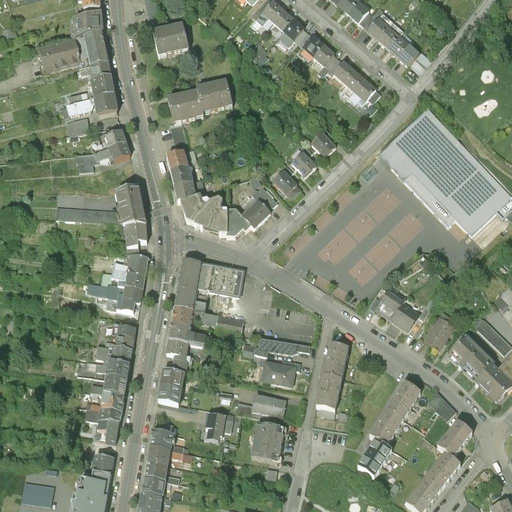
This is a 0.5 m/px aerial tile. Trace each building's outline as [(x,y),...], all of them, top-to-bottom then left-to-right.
[(78,0),(79,5),(83,4),(84,12),(84,13),(100,12),(99,3),(99,0),(78,0)] [(162,24),(156,0),(143,0),(151,27),(162,24)] [(242,0),(248,4),(247,5),(252,9),(259,0),(242,0)] [(337,0),(333,5),(337,9),(345,0),(337,0)] [(349,0),(345,0),(337,9),(348,18),(357,7),(349,0)] [(268,3),(259,13),(262,16),(263,17),(272,7),(268,3)] [(283,16),(272,7),(263,17),(269,22),(274,26),(283,16)] [(357,7),(348,18),(358,28),(359,27),(368,17),(357,7)] [(100,12),(84,13),(84,12),(81,13),(82,22),(101,17),(100,12)] [(372,20),(363,31),(368,35),(381,19),(382,19),(384,17),(379,13),(372,20)] [(263,17),(262,16),(255,24),(262,30),(269,22),(263,17)] [(293,25),(283,16),(274,26),(284,35),(293,25)] [(82,22),(81,23),(74,25),(76,46),(84,44),(102,39),(104,38),(101,17),(82,22)] [(368,17),(359,27),(363,31),(372,20),(368,17)] [(368,35),(367,35),(378,45),(392,28),(382,19),(381,19),(368,35)] [(304,34),(293,25),(284,35),(295,44),(304,34)] [(183,28),(153,36),(159,61),(189,53),(183,28)] [(392,28),(378,45),(388,53),(398,42),(402,37),(392,28)] [(304,34),(295,44),(299,48),(308,37),(304,34)] [(308,37),(299,48),(304,52),(313,41),(308,37)] [(102,39),(84,44),(87,58),(105,55),(102,39)] [(323,50),(313,41),(304,52),(303,53),(314,62),(323,50)] [(408,51),(398,42),(388,53),(398,63),(409,72),(419,60),(409,51),(408,51)] [(76,46),(40,55),(48,84),(81,75),(82,77),(91,74),(87,58),(84,44),(76,46)] [(334,60),(323,50),(314,62),(324,70),(324,71),(334,60)] [(105,55),(87,58),(91,74),(108,71),(105,55)] [(334,60),(324,71),(324,70),(318,77),(322,82),(327,76),(338,63),(334,60)] [(338,63),(327,76),(332,80),(333,78),(342,67),(338,63)] [(353,76),(342,67),(333,78),(344,87),(353,76)] [(108,71),(91,74),(94,87),(111,83),(108,71)] [(363,85),(353,76),(344,87),(354,96),(363,85)] [(111,83),(94,87),(91,87),(95,106),(114,100),(111,83)] [(226,85),(196,93),(197,96),(203,117),(232,109),(226,85)] [(375,95),(363,85),(354,96),(347,104),(354,110),(357,106),(362,111),(368,104),(375,95)] [(380,99),(375,95),(368,104),(372,108),(380,99)] [(197,96),(168,104),(174,128),(182,126),(204,120),(203,117),(197,96)] [(95,106),(91,107),(92,112),(96,111),(98,122),(117,118),(114,100),(95,106)] [(91,107),(74,112),(77,121),(91,117),(92,112),(91,107)] [(511,199),(427,112),(379,159),(448,229),(456,222),(471,238),(496,214),(503,222),(506,219),(511,224),(511,223),(511,199)] [(87,125),(74,128),(77,141),(90,139),(87,125)] [(182,126),(174,128),(170,129),(178,158),(184,157),(190,155),(182,126)] [(332,139),(324,131),(319,136),(322,139),(322,138),(327,144),(332,139)] [(121,136),(105,142),(105,141),(101,142),(103,147),(104,146),(105,148),(107,148),(107,149),(109,154),(125,148),(121,136)] [(327,144),(322,138),(322,139),(311,149),(324,162),(335,151),(327,144)] [(96,145),(89,147),(94,160),(101,157),(99,152),(96,145)] [(101,157),(94,160),(96,166),(108,161),(109,160),(111,159),(112,163),(109,164),(111,168),(130,161),(125,148),(109,154),(101,157)] [(312,158),(305,150),(300,155),(302,158),(303,157),(308,162),(312,158)] [(178,158),(165,162),(170,177),(188,172),(184,157),(178,158)] [(308,162),(303,157),(302,158),(292,168),(305,181),(316,170),(308,162)] [(289,181),(293,177),(286,169),(281,174),(283,176),(283,175),(289,181)] [(188,172),(170,177),(174,192),(192,188),(188,172)] [(289,181),(283,175),(283,176),(272,186),(286,200),(287,199),(291,204),(301,194),(296,190),(297,189),(289,181)] [(192,188),(174,192),(176,208),(180,207),(195,202),(192,188)] [(347,190),(332,207),(339,213),(354,196),(347,190)] [(138,192),(117,198),(121,218),(123,228),(123,231),(126,231),(146,230),(138,192)] [(278,207),(263,192),(258,196),(256,194),(250,200),(256,206),(257,206),(262,211),(263,210),(264,211),(268,207),(272,212),(278,207)] [(195,202),(180,207),(186,224),(193,227),(194,230),(202,233),(203,230),(218,235),(218,238),(226,239),(226,241),(234,241),(242,234),(244,236),(251,230),(241,221),(235,215),(222,214),(220,213),(222,205),(218,202),(210,205),(206,203),(202,204),(200,199),(195,202)] [(256,206),(241,221),(251,230),(253,233),(267,219),(269,217),(264,211),(263,210),(262,211),(257,206),(256,206)] [(116,216),(56,214),(55,225),(123,228),(121,218),(116,218),(116,216)] [(146,230),(126,231),(128,260),(133,261),(139,262),(139,252),(135,252),(135,248),(147,247),(146,230)] [(178,291),(207,296),(211,271),(183,266),(178,291)] [(118,269),(117,274),(113,274),(110,290),(126,292),(129,271),(118,269)] [(137,272),(129,271),(126,292),(143,295),(147,271),(137,270),(137,272)] [(211,271),(207,296),(238,301),(243,276),(211,271)] [(110,290),(107,290),(107,299),(114,300),(115,295),(122,296),(125,294),(126,292),(110,290)] [(511,293),(509,290),(494,306),(503,314),(511,304),(511,293)] [(207,296),(178,291),(175,312),(193,315),(203,317),(207,296)] [(143,295),(126,292),(125,294),(122,314),(133,316),(134,307),(141,308),(143,295)] [(394,301),(387,296),(375,314),(392,324),(402,308),(405,304),(396,298),(394,301)] [(419,319),(402,308),(392,324),(408,335),(418,321),(419,319)] [(430,314),(425,311),(419,319),(418,321),(423,324),(430,314)] [(193,315),(175,312),(172,328),(190,332),(192,322),(193,315)] [(203,317),(193,315),(192,322),(201,324),(200,327),(215,329),(217,319),(203,317)] [(243,324),(217,319),(215,329),(214,336),(241,340),(243,324)] [(439,323),(425,344),(438,353),(449,337),(450,338),(454,332),(439,323)] [(511,351),(483,324),(475,331),(503,358),(511,351)] [(190,332),(172,328),(169,343),(187,347),(188,347),(200,348),(204,349),(205,340),(189,337),(190,332)] [(114,342),(117,343),(133,345),(135,333),(115,331),(114,342)] [(493,367),(465,340),(456,349),(457,350),(450,358),(451,359),(449,361),(496,407),(511,390),(511,357),(496,373),(491,368),(493,367)] [(308,356),(309,348),(260,341),(259,345),(258,353),(255,352),(254,359),(266,361),(267,355),(292,359),(298,356),(297,355),(308,356)] [(133,345),(117,343),(116,349),(109,348),(109,353),(113,354),(132,356),(133,345)] [(187,347),(169,343),(166,358),(174,360),(172,375),(184,377),(185,377),(187,365),(184,365),(187,347)] [(253,361),(254,359),(255,352),(258,353),(259,345),(250,343),(249,348),(244,347),(242,359),(253,361)] [(348,351),(329,347),(329,348),(323,379),(341,383),(348,351)] [(132,356),(113,354),(110,369),(129,372),(132,356)] [(300,367),(283,364),(282,370),(294,372),(294,374),(299,375),(300,367)] [(282,370),(267,367),(264,384),(291,389),(294,374),(294,372),(282,370)] [(110,369),(109,370),(106,384),(127,387),(129,372),(110,369)] [(172,375),(163,374),(161,389),(163,390),(181,393),(184,377),(172,375)] [(341,383),(323,379),(322,380),(323,380),(316,410),(316,411),(335,415),(341,383)] [(127,387),(106,384),(104,399),(124,402),(127,387)] [(404,387),(387,413),(403,424),(420,397),(404,386),(404,387)] [(181,393),(163,390),(162,394),(160,394),(158,405),(178,408),(181,393)] [(222,404),(230,405),(231,397),(223,396),(222,404)] [(276,399),(263,396),(262,401),(255,400),(252,416),(283,421),(286,405),(275,403),(276,399)] [(455,417),(437,398),(428,407),(447,425),(455,417)] [(124,402),(104,399),(101,415),(121,418),(124,402)] [(386,414),(370,440),(369,441),(375,444),(385,451),(386,451),(403,424),(387,413),(386,414)] [(121,418),(101,415),(101,416),(87,414),(85,425),(99,427),(109,429),(109,427),(120,429),(121,418)] [(225,420),(208,418),(205,435),(206,435),(204,444),(218,446),(219,440),(222,441),(222,436),(224,423),(225,420)] [(232,424),(224,423),(222,436),(231,437),(232,424)] [(457,426),(437,452),(445,458),(452,463),(472,438),(457,426)] [(120,429),(109,427),(109,429),(99,427),(98,435),(108,437),(106,447),(116,449),(120,429)] [(263,430),(257,429),(255,442),(256,443),(255,448),(254,449),(252,462),(257,463),(258,464),(277,467),(278,460),(281,459),(281,455),(280,455),(281,450),(282,449),(283,443),(281,441),(283,432),(265,430),(263,430)] [(172,439),(153,435),(152,441),(152,442),(150,452),(169,456),(171,449),(172,439)] [(385,451),(375,444),(358,471),(357,472),(374,482),(391,455),(386,451),(385,451)] [(184,451),(171,449),(169,456),(182,458),(184,451)] [(169,456),(150,452),(148,467),(167,470),(168,462),(169,456)] [(182,458),(169,456),(168,462),(183,464),(184,458),(182,458)] [(445,458),(425,483),(440,495),(460,469),(452,463),(445,458)] [(113,464),(96,461),(93,478),(111,480),(113,464)] [(167,470),(148,467),(144,484),(164,487),(165,480),(167,470)] [(80,495),(78,494),(74,511),(105,511),(111,480),(93,478),(84,477),(80,495)] [(181,482),(165,480),(164,487),(178,490),(179,484),(181,485),(181,482)] [(425,483),(405,509),(409,511),(427,511),(440,495),(425,483)] [(164,487),(144,484),(143,491),(142,499),(161,502),(164,487)] [(50,511),(54,493),(25,489),(21,508),(46,511),(50,511)] [(181,497),(174,495),(172,502),(180,504),(181,497)] [(159,511),(161,502),(142,499),(139,511),(159,511)]
